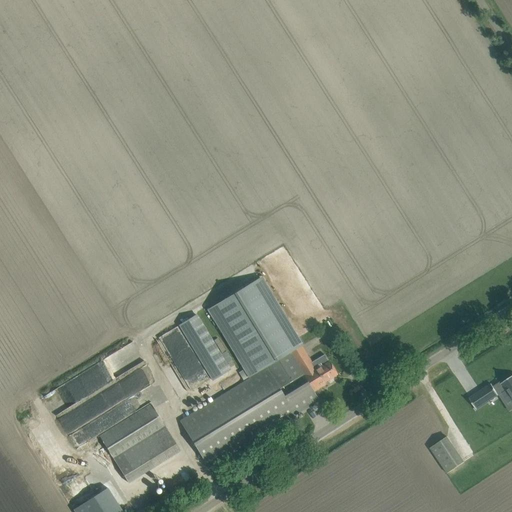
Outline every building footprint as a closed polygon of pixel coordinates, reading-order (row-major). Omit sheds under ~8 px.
[(202,408),(180,422),(203,459),(208,468),(305,408),(306,408),(319,400),(314,392),(290,352),(301,345),(260,278),(256,281),(225,299),(210,309),(252,378),(249,380),(202,408)] [(230,370),(196,315),(179,325),(213,380),(230,370)] [(179,351),(189,346),(180,327),(161,337),(172,360),(181,355),(179,351)] [(301,345),(290,352),(314,392),(326,385),(324,382),(337,374),(326,355),(312,363),(301,345)] [(121,373),(122,375),(146,366),(142,356),(125,362),(128,370),(121,373)] [(243,370),(238,372),(243,380),(248,378),(243,370)] [(501,372),(489,377),(493,385),(505,380),(501,372)] [(491,383),(469,398),(476,410),(499,395),(505,406),(511,401),(511,376),(510,378),(501,383),(501,384),(495,389),(493,386),(491,383)] [(104,390),(61,416),(70,431),(93,418),(101,432),(144,407),(141,401),(139,403),(130,386),(122,391),(119,386),(106,394),(104,390)] [(99,436),(128,483),(136,478),(121,453),(153,433),(168,458),(180,450),(151,404),(99,436)] [(452,436),(432,448),(447,475),(468,464),(452,436)] [(115,489),(92,503),(97,511),(121,511),(127,508),(115,489)]
